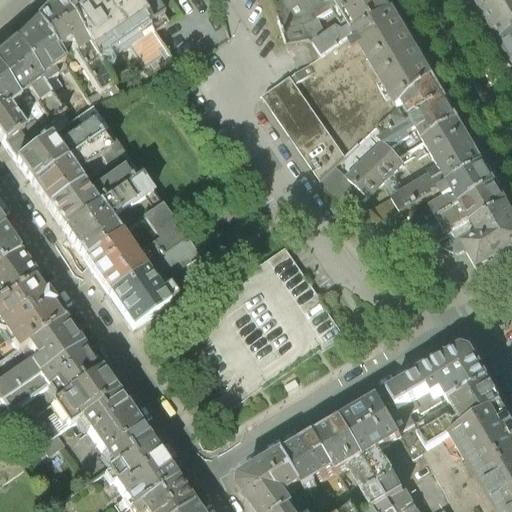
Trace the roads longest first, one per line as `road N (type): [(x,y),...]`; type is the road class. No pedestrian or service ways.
road 1 (residential): [(202,478),(478,316),(511,372)]
road 2 (residential): [(202,478),(0,176)]
